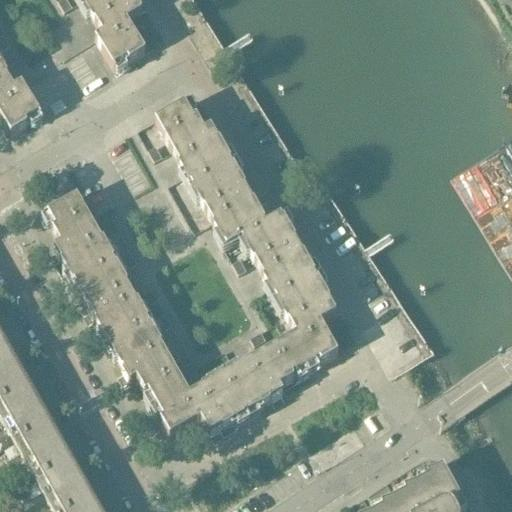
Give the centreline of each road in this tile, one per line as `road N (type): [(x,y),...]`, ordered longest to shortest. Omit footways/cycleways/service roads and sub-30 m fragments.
road 1 (residential): [(0,190),(198,65),(157,0)]
road 2 (residential): [(147,511),(0,252)]
road 3 (residential): [(295,511),(511,368)]
